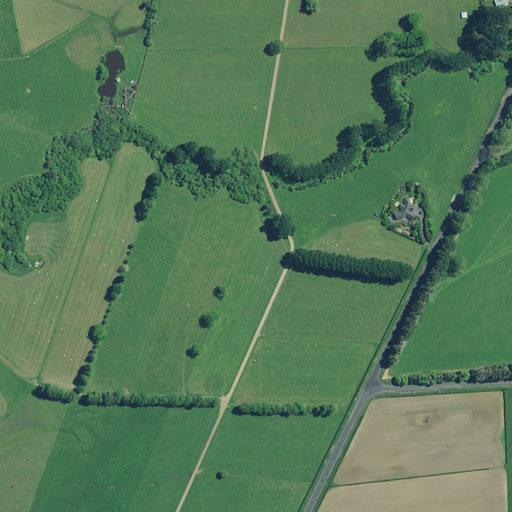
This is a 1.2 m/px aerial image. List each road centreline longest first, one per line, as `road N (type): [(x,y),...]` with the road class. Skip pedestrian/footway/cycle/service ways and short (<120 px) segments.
road 1 (unclassified): [(511,89),(367,389)]
road 2 (unclassified): [(511,381),(367,389)]
road 3 (unclassified): [(367,389),(307,511)]
